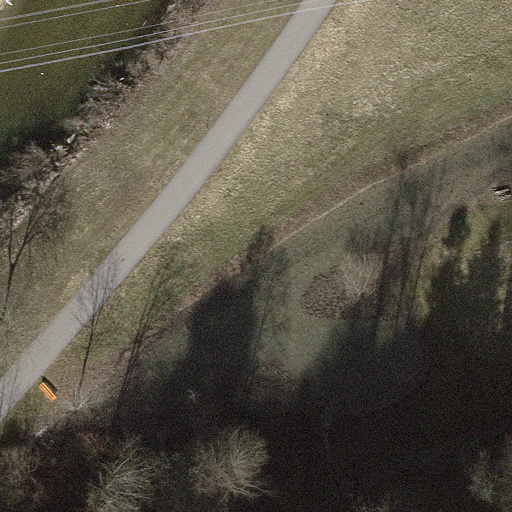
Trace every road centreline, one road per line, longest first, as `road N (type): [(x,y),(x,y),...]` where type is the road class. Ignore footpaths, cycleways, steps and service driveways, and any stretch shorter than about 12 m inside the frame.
road 1 (track): [(0,407),(207,160),(310,0)]
road 2 (track): [(300,511),(511,436)]
